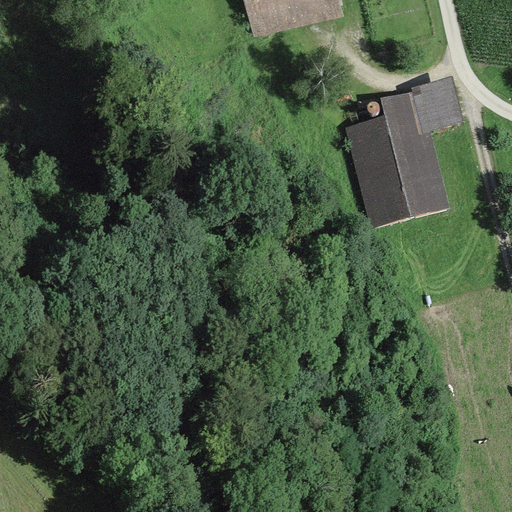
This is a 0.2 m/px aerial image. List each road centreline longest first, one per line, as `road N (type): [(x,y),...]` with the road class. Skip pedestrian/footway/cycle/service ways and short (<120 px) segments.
road 1 (track): [(467,81),(511,249)]
road 2 (unclassified): [(446,0),(467,81),(511,116)]
